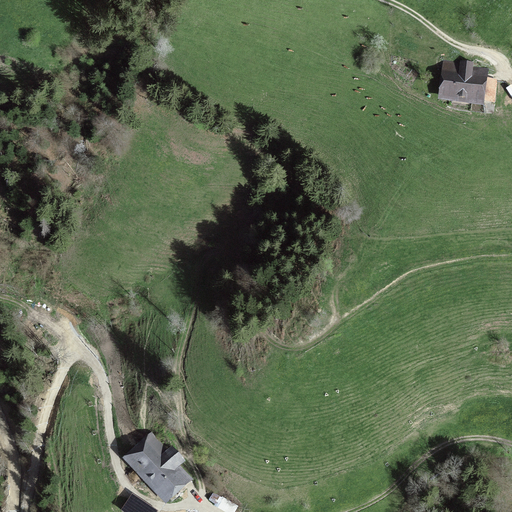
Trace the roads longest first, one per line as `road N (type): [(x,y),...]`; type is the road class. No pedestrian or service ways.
road 1 (track): [(511,257),(407,275),(298,349),(263,331),(233,257),(208,251),(177,382),(201,503),(158,505),(129,489),(116,463),(104,383),(81,355),(64,366),(51,398),(23,511)]
road 2 (track): [(349,511),(446,444),(480,437),(511,443)]
